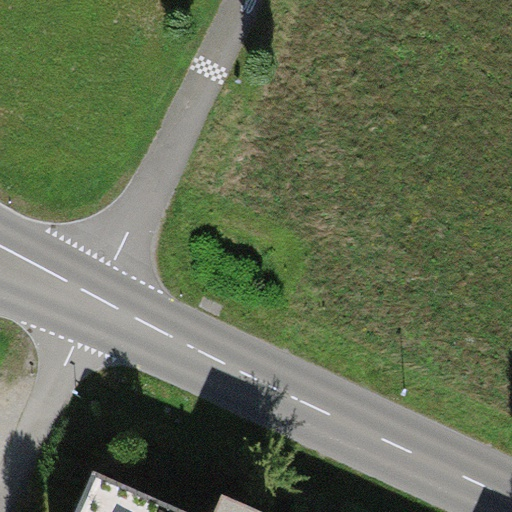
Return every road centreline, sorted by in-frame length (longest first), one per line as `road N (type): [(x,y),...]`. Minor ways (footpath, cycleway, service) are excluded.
road 1 (secondary): [(77,304),(511,501)]
road 2 (residential): [(77,304),(235,0)]
road 3 (residential): [(0,472),(77,304)]
